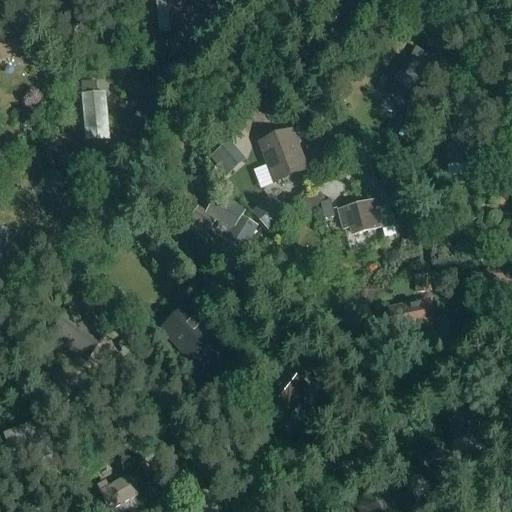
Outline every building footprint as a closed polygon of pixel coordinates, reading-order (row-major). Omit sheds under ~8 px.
[(204,11),(192,12),(190,0),(156,0),(157,6),(168,5),(170,27),(159,28),(160,36),(171,34),(171,36),(195,33),(206,32),(204,11)] [(370,25),(373,22),(392,0),(354,0),(349,6),(370,25)] [(0,62),(29,53),(21,30),(0,37),(0,62)] [(383,98),(408,112),(430,76),(405,61),(383,98)] [(105,94),(97,95),(95,84),(82,86),(83,96),(81,96),(86,144),(110,141),(105,94)] [(447,166),(474,164),(472,130),(446,132),(447,166)] [(273,183),(305,171),(291,137),(263,148),(271,171),(268,172),(273,183)] [(316,162),(330,149),(318,137),(305,150),(316,162)] [(198,208),(185,230),(205,242),(209,234),(217,221),(222,224),(223,223),(234,230),(226,244),(242,253),(258,228),(241,219),(246,211),(220,193),(215,201),(207,213),(198,208)] [(272,197),(253,215),(268,231),(288,213),(272,197)] [(335,218),(331,202),(321,205),(325,221),(335,218)] [(391,208),(388,208),(376,211),(374,204),(340,214),(344,230),(351,228),(354,237),(381,230),(385,245),(399,242),(391,208)] [(506,302),(511,297),(511,269),(505,274),(499,264),(486,274),(506,302)] [(415,278),(416,295),(432,294),(431,277),(415,278)] [(430,301),(388,310),(394,339),(436,329),(430,301)] [(189,364),(215,340),(185,308),(160,331),(189,364)] [(85,360),(103,334),(86,323),(88,320),(74,311),(55,339),(85,360)] [(298,405),(310,391),(301,384),(306,378),(292,367),(287,373),(284,371),(265,397),(290,416),(292,417),(300,407),(298,405)] [(473,422),(480,421),(479,411),(448,415),(451,442),(475,439),(473,422)] [(43,420),(7,433),(15,456),(36,449),(39,458),(54,453),(43,420)] [(105,482),(96,487),(109,511),(110,511),(140,496),(130,478),(109,489),(105,482)] [(403,511),(388,484),(354,504),(358,511),(403,511)]
